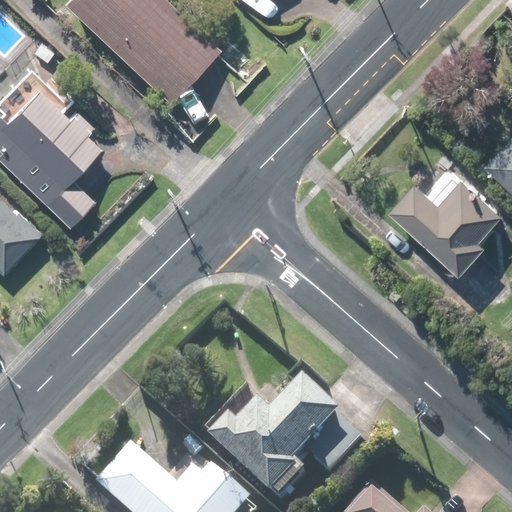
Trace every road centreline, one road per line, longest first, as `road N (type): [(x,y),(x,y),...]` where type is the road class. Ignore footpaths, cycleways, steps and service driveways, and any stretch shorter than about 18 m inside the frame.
road 1 (residential): [(511,457),(223,206)]
road 2 (tertiary): [(223,206),(0,433)]
road 3 (tertiary): [(426,0),(223,206)]
